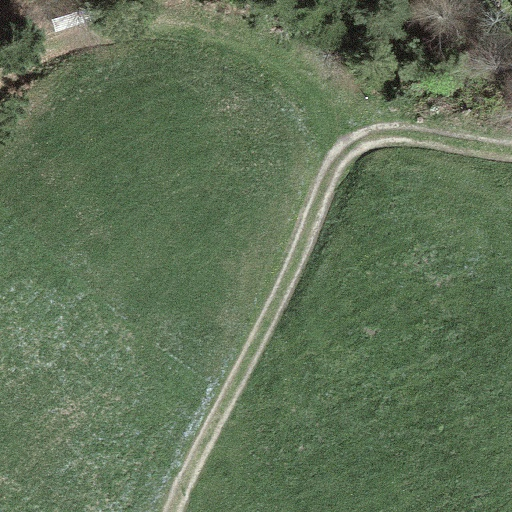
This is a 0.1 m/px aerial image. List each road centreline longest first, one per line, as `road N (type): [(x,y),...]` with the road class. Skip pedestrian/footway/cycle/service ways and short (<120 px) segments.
road 1 (track): [(178,511),(337,159)]
road 2 (track): [(337,159),(360,143),(511,150)]
